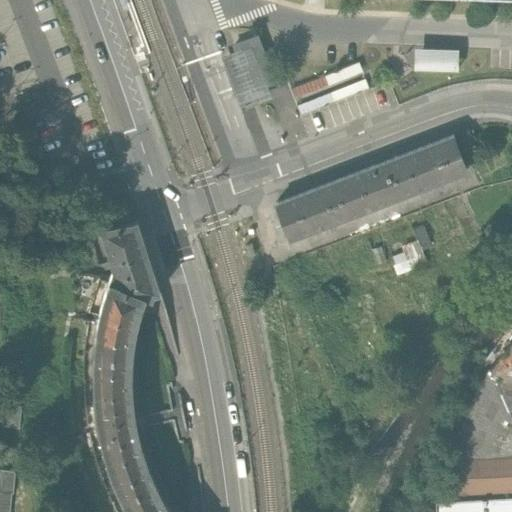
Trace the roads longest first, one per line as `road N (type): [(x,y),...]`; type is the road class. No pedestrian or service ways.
road 1 (unclassified): [(511,107),(446,113),(164,217)]
road 2 (secondary): [(164,217),(211,379),(231,511)]
road 3 (secondary): [(87,0),(164,217)]
